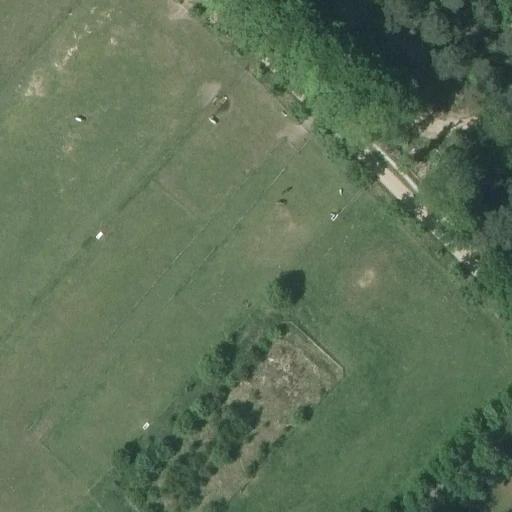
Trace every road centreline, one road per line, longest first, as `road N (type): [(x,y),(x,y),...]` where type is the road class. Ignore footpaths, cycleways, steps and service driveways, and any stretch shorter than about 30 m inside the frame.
road 1 (track): [(511,306),(208,0)]
road 2 (track): [(284,0),(396,112),(447,131),(511,120)]
